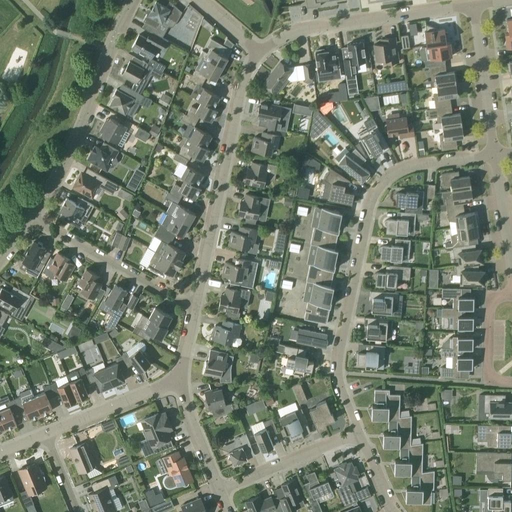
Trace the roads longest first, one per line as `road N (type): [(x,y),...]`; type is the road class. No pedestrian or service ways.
road 1 (residential): [(358,434),(337,373),(367,203),(400,168),(493,154)]
road 2 (residential): [(197,309),(241,90),(259,53)]
road 3 (residential): [(32,220),(59,180),(134,0)]
road 4 (residential): [(259,53),(293,30),(474,5)]
road 5 (residential): [(197,309),(32,220)]
road 6 (residential): [(474,5),(493,154)]
road 7 (residential): [(222,492),(358,434)]
road 8 (residential): [(179,380),(45,433)]
road 9 (residential): [(511,297),(491,298),(490,381),(511,382)]
road 10 (residential): [(493,154),(511,273)]
road 11 (residential): [(222,492),(179,380)]
